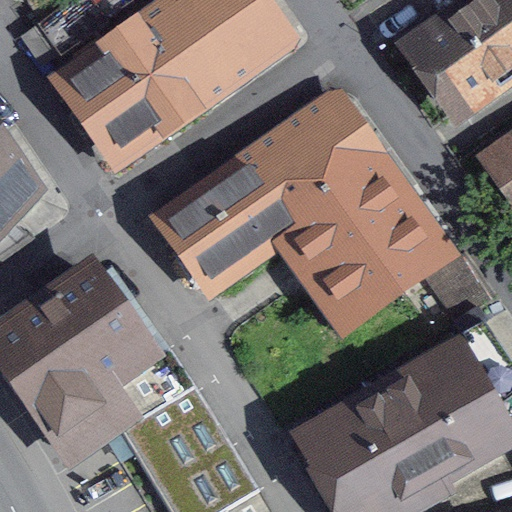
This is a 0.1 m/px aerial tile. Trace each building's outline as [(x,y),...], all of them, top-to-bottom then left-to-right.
[(133,1),(132,0),(68,0),(39,23),(62,57),(110,24),(107,19),(133,1)] [(302,42),(271,0),(159,0),(48,79),(115,174),(302,42)] [(460,128),(511,90),(511,0),(460,0),(399,45),(460,128)] [(396,337),(432,311),(418,291),(464,257),(348,95),(338,102),(331,91),(152,219),(213,305),(282,256),(344,343),(381,317),(396,337)] [(0,245),(48,191),(4,128),(0,132),(0,245)] [(511,206),(511,133),(477,159),(511,206)] [(0,371),(73,473),(131,431),(195,386),(172,349),(114,268),(108,271),(96,254),(0,322),(0,371)] [(455,486),(511,452),(511,417),(502,400),(511,394),(511,342),(495,315),(293,435),(339,511),(429,511),(460,494),(455,486)] [(221,511),(259,490),(195,386),(131,431),(176,511),(221,511)]
